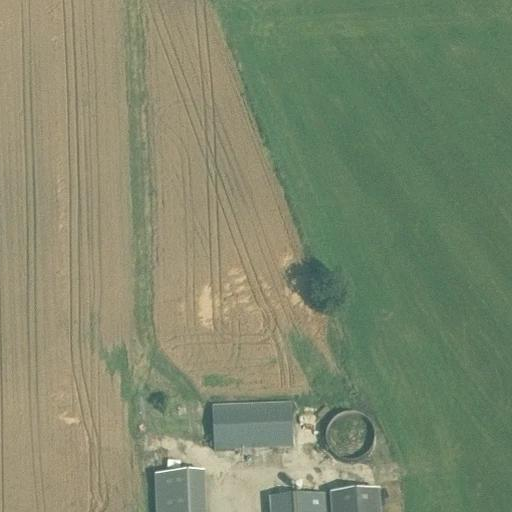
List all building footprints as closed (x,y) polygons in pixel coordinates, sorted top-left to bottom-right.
[(213,454),(293,451),(291,406),(211,409),(213,454)] [(349,466),(353,466),(357,465),(361,463),(364,461),(367,459),(370,455),(372,452),(373,448),(373,444),(373,440),(373,436),(371,432),(369,428),(366,425),(363,423),(360,421),(356,419),(352,418),(348,418),(344,419),(340,420),(337,422),(334,424),(331,427),(329,431),(327,434),(326,438),(326,442),(326,446),(327,450),(329,454),(331,457),(334,460),(337,463),(341,464),(345,466),(349,466)] [(207,511),(206,469),(160,471),(161,511),(207,511)] [(328,511),(380,511),(379,494),(327,498),(328,511)] [(328,511),(327,496),(268,502),(268,511),(328,511)]
